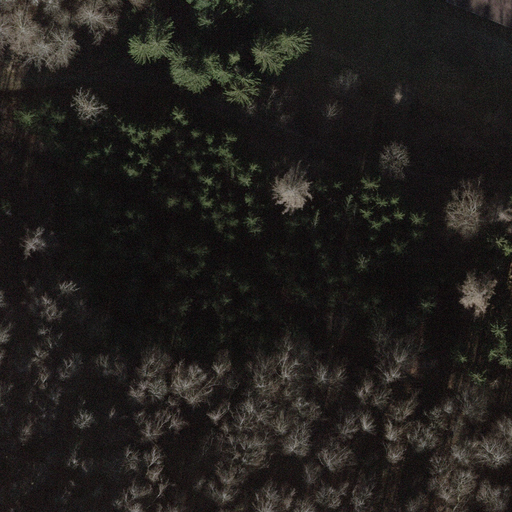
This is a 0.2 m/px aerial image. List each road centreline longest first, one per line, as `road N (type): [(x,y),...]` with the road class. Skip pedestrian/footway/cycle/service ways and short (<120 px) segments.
road 1 (track): [(0,124),(191,225),(337,324),(511,401)]
road 2 (track): [(0,79),(133,80),(360,158),(467,181),(511,182)]
